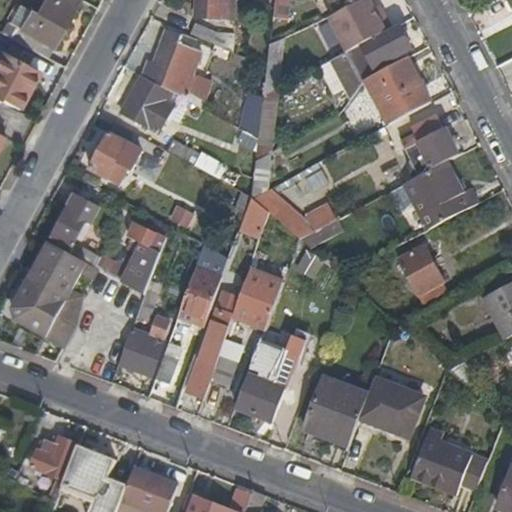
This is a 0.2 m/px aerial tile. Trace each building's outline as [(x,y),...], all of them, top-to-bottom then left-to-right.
[(0,26),(0,35),(43,60),(68,13),(44,0),(39,0),(32,15),(14,6),(0,26)] [(188,0),(187,19),(232,23),(234,0),(188,0)] [(281,19),(282,0),(267,0),(265,19),(281,19)] [(326,0),(332,10),(352,0),(326,0)] [(352,0),(332,10),(329,12),(349,50),(387,30),(380,15),(375,18),(369,6),(374,3),(371,0),(352,0)] [(375,18),(380,15),(374,3),(369,6),(375,18)] [(400,23),(390,28),(403,51),(412,47),(400,23)] [(188,27),(180,38),(225,62),(228,43),(207,39),(188,27)] [(403,51),(390,28),(387,30),(349,50),(319,66),(333,91),(345,85),(353,94),(363,81),(379,72),(376,66),(403,51)] [(174,39),(158,35),(143,79),(156,85),(155,89),(164,95),(175,101),(178,94),(193,54),(171,45),(174,39)] [(285,43),(272,42),(269,64),(282,65),(285,43)] [(0,57),(0,103),(12,111),(32,78),(0,57)] [(379,72),(363,81),(385,123),(427,101),(404,57),(379,72)] [(155,89),(139,81),(134,90),(129,87),(112,115),(132,127),(133,124),(141,129),(156,105),(149,100),(151,96),(160,102),(164,95),(155,89)] [(250,162),(264,154),(273,91),(256,99),(252,141),(251,154),(250,162)] [(178,94),(175,101),(193,110),(197,104),(178,94)] [(256,99),(245,97),(240,135),(252,141),(256,99)] [(445,161),(462,152),(439,114),(416,128),(418,133),(406,141),(404,142),(417,164),(426,159),(424,156),(429,153),(435,166),(445,161)] [(141,142),(112,126),(106,135),(103,132),(94,147),(88,144),(84,150),(90,154),(82,167),(113,187),(122,172),(112,166),(124,147),(134,154),(141,142)] [(252,141),(240,135),(233,145),(251,154),(252,141)] [(188,167),(194,158),(166,142),(160,152),(188,167)] [(245,197),(260,189),(264,154),(250,162),(245,197)] [(435,166),(403,183),(414,203),(428,228),(478,201),(470,186),(462,190),(445,161),(435,166)] [(280,185),(289,206),(332,187),(324,167),(294,180),(294,179),(280,185)] [(414,203),(403,183),(396,186),(388,190),(397,208),(402,210),(414,203)] [(295,240),(312,231),(262,188),(260,189),(245,197),(261,210),(264,213),(295,240)] [(245,197),(234,191),(225,213),(236,219),(245,197)] [(92,208),(68,194),(60,208),(81,219),(85,221),(92,208)] [(251,236),(261,210),(245,197),(236,219),(233,228),(251,236)] [(191,227),(193,210),(174,207),(172,224),(191,227)] [(60,208),(41,243),(90,269),(138,295),(141,289),(154,255),(137,247),(146,230),(131,222),(123,237),(127,240),(121,251),(129,255),(124,265),(130,268),(126,274),(68,243),(81,219),(60,208)] [(307,217),(314,230),(330,221),(323,208),(307,217)] [(302,246),(306,249),(335,231),(330,221),(314,230),(312,231),(295,240),(302,246)] [(90,269),(41,243),(5,308),(10,320),(56,345),(70,323),(75,295),(63,290),(72,275),(84,280),(90,269)] [(420,244),(392,260),(416,301),(444,284),(420,244)] [(306,249),(302,246),(289,263),(304,277),(317,260),(306,249)] [(340,279),(317,260),(304,277),(300,283),(328,309),(340,279)] [(192,267),(172,316),(197,325),(216,275),(192,267)] [(511,282),(474,302),(494,341),(511,331),(511,282)] [(224,319),(220,330),(254,342),(258,332),(273,296),(237,284),(224,319)] [(138,295),(130,316),(143,321),(153,295),(141,289),(138,295)] [(142,333),(156,339),(164,317),(151,312),(142,333)] [(220,330),(224,319),(209,312),(181,388),(197,394),(200,386),(210,358),(220,330)] [(115,363),(143,374),(156,339),(142,333),(125,326),(117,346),(121,347),(115,363)] [(287,370),(278,367),(280,361),(289,364),(293,355),(277,349),(280,340),(258,332),(254,342),(241,373),(244,374),(232,407),(266,420),(278,387),(281,388),(288,371),(287,370)] [(173,357),(159,351),(149,376),(163,382),(173,357)] [(230,366),(210,358),(200,386),(220,393),(230,366)] [(287,370),(289,364),(280,361),(278,367),(287,370)] [(301,422),(343,441),(353,416),(363,387),(320,371),(301,422)] [(363,387),(353,416),(401,433),(415,394),(368,375),(363,387)] [(423,426),(405,474),(443,489),(446,482),(453,485),(456,479),(472,485),(481,460),(433,440),(437,431),(423,426)] [(33,467),(67,480),(80,445),(61,438),(57,450),(46,446),(44,451),(40,450),(33,467)] [(118,460),(80,445),(67,480),(64,487),(93,498),(89,509),(95,511),(118,511),(123,501),(129,485),(110,478),(118,460)] [(511,466),(508,465),(492,503),(511,510),(511,466)] [(169,511),(180,484),(136,467),(129,485),(123,501),(151,511),(169,511)] [(450,493),(453,485),(446,482),(443,489),(450,493)] [(190,495),(182,511),(246,511),(255,491),(240,485),(230,511),(203,500),(190,495)] [(261,511),(268,496),(255,491),(246,511),(261,511)]
